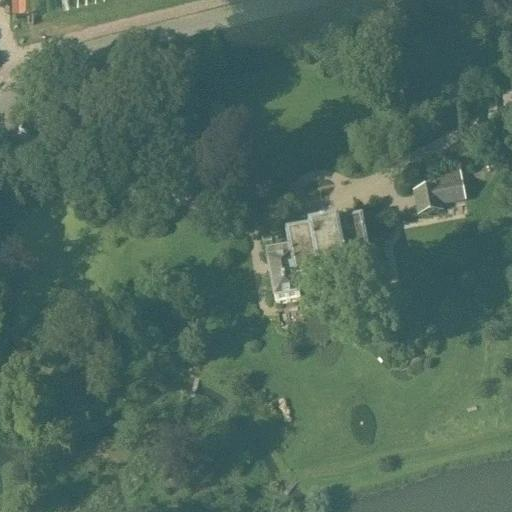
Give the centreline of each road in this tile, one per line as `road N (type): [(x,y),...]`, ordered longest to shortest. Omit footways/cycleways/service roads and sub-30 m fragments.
road 1 (track): [(0,131),(121,177),(253,207),(344,199),(465,138),(511,103)]
road 2 (unclassified): [(0,101),(53,65),(300,0)]
